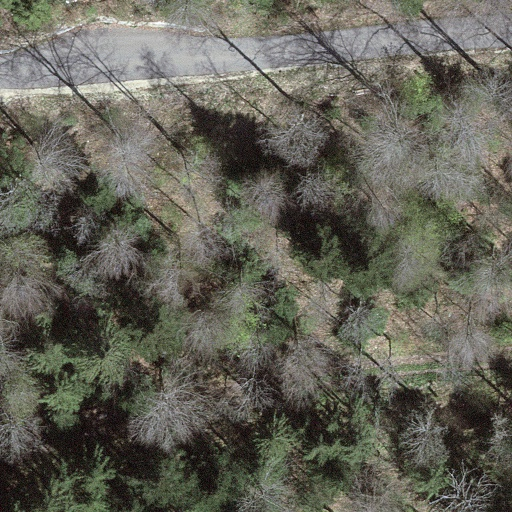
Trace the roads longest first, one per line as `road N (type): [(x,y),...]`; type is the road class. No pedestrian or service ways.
road 1 (track): [(0,455),(511,385)]
road 2 (unclassified): [(511,41),(0,81)]
